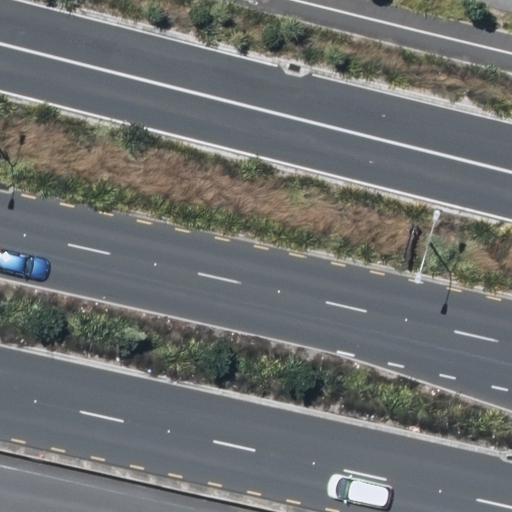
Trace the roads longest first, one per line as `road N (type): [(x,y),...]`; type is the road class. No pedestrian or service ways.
road 1 (primary): [(0,225),(354,301),(511,345)]
road 2 (primary): [(511,511),(0,396)]
